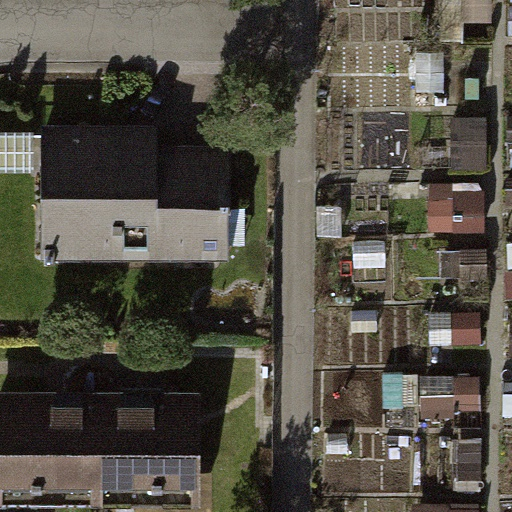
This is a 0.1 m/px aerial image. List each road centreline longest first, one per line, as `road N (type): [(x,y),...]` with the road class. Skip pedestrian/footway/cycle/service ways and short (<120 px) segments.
road 1 (track): [(293,26),(291,511)]
road 2 (residential): [(275,27),(0,29)]
